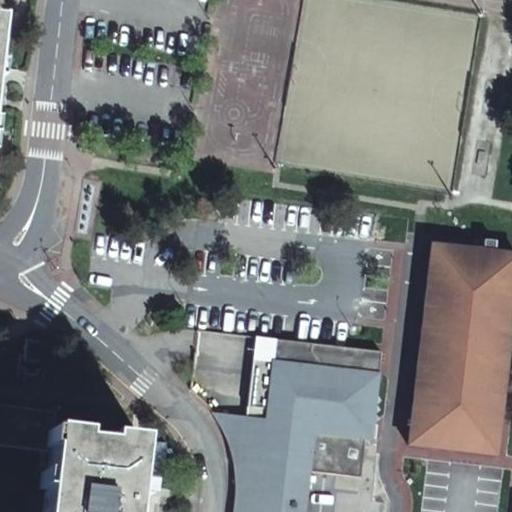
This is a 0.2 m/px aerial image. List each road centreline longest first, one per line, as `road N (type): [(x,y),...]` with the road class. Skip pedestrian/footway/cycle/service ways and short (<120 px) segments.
road 1 (unknown): [(44,162),(402,201)]
road 2 (residential): [(0,263),(159,374),(210,432),(229,511)]
road 3 (residential): [(0,258),(32,213),(59,100),(70,0)]
